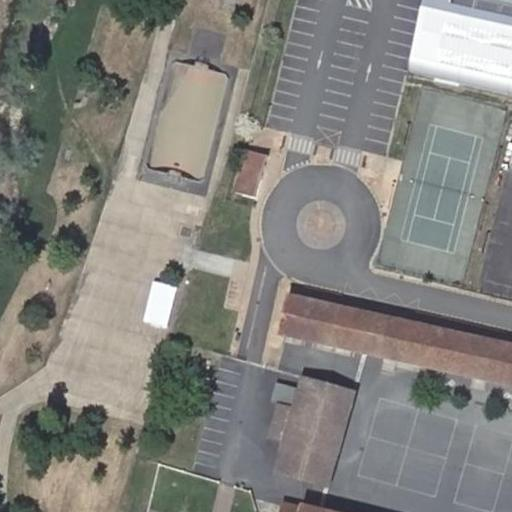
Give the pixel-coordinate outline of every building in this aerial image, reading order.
[(511,0),(431,0),(414,71),(511,92),(511,0)] [(251,205),(262,162),(241,156),(229,199),(251,205)] [(511,343),(294,293),(284,335),(511,386),(511,343)] [(295,409),(287,437),(277,472),(331,487),(358,392),(304,377),(301,387),(295,409)] [(271,402),(280,405),(295,409),(301,387),(277,380),(271,402)] [(295,409),(280,405),(271,433),(287,437),(295,409)]
